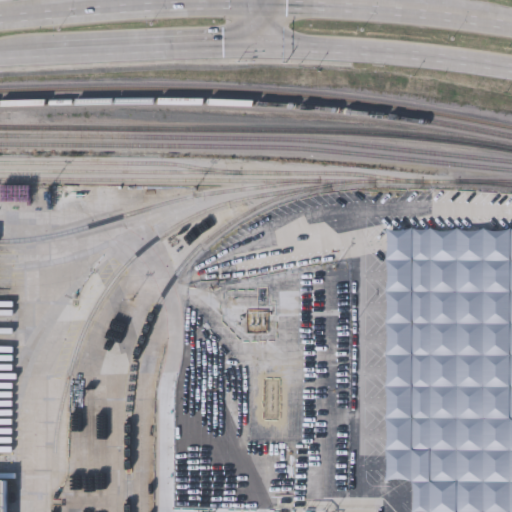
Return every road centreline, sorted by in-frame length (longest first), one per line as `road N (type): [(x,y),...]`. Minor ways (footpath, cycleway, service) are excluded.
road 1 (primary): [(267,46),(511,70)]
road 2 (primary): [(36,51),(236,47)]
road 3 (primary): [(140,9),(0,18)]
